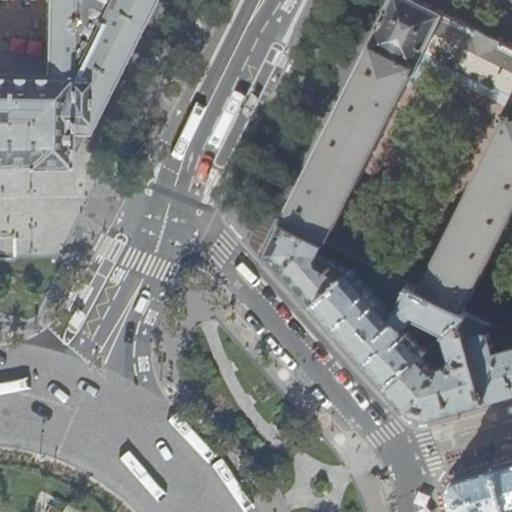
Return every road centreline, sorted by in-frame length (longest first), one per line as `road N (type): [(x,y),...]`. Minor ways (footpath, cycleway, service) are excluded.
road 1 (residential): [(163,223),(217,258),(401,456)]
road 2 (primary): [(163,223),(273,0)]
road 3 (primary): [(69,435),(163,223)]
road 4 (primary): [(171,511),(127,469),(69,435)]
